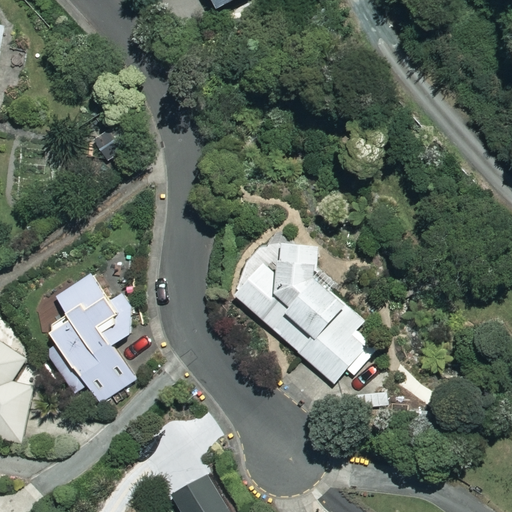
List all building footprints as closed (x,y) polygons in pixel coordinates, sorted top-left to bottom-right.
[(0,82),(11,26),(0,23),(0,82)] [(139,81),(115,68),(106,86),(129,99),(139,81)] [(321,249),(312,241),(287,239),(280,263),(270,262),(240,294),(337,383),(370,347),(356,334),(368,321),(318,276),(321,249)] [(123,312),(95,272),(62,296),(77,317),(57,331),(65,344),(52,353),(79,393),(92,384),(104,402),(141,377),(105,324),(123,312)] [(0,330),(2,327),(0,325),(0,435),(23,441),(36,386),(15,381),(30,357),(0,337),(0,330)] [(235,511),(214,474),(177,496),(186,511),(235,511)]
